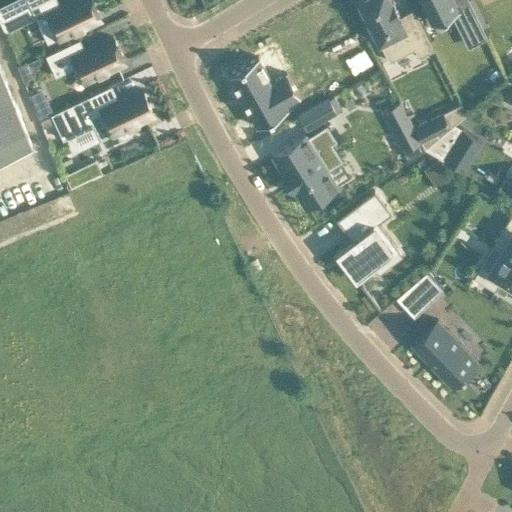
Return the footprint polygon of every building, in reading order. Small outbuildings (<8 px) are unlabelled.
[(72,0),(61,5),(58,0),(44,0),(31,6),(48,41),(101,16),(92,0),(72,0)] [(357,0),(364,13),(362,14),(370,30),(372,29),(388,60),(413,47),(418,56),(426,52),(432,49),(412,9),(399,15),(391,0),(357,0)] [(488,37),(469,0),(423,0),(432,18),(431,19),(431,20),(455,8),(473,44),(488,37)] [(10,2),(0,6),(0,20),(0,21),(2,20),(6,19),(13,15),(16,14),(10,2)] [(2,20),(0,21),(5,32),(23,23),(18,12),(16,14),(13,15),(6,19),(2,20)] [(84,79),(125,60),(113,35),(85,49),(80,37),(46,53),(56,75),(77,65),(84,79)] [(260,55),(228,71),(256,124),(287,108),(285,104),(300,96),(288,72),(273,80),(260,55)] [(18,66),(24,80),(33,76),(27,63),(18,66)] [(0,156),(31,143),(0,67),(0,156)] [(57,125),(63,137),(94,122),(101,137),(117,129),(119,134),(126,136),(132,133),(135,127),(132,122),(154,112),(142,88),(114,101),(107,86),(51,112),(52,114),(57,125)] [(329,97),(299,114),(307,129),(337,112),(329,97)] [(443,112),(415,127),(425,146),(450,126),(443,112)] [(52,114),(41,119),(46,131),(57,125),(52,114)] [(304,133),(273,152),(283,169),(281,170),(293,190),(296,188),(306,204),(337,185),(336,183),(327,168),(341,159),(343,158),(332,141),(337,138),(327,122),(306,135),(304,133)] [(410,122),(394,130),(405,150),(420,141),(410,122)] [(450,126),(425,146),(465,171),(482,143),(453,124),(450,126)] [(269,182),(281,174),(258,139),(245,147),(269,182)] [(95,159),(78,167),(84,180),(102,172),(95,159)] [(439,159),(426,169),(432,178),(445,168),(439,159)] [(511,180),(504,176),(496,190),(511,199),(511,180)] [(481,187),(476,194),(486,200),(490,192),(481,187)] [(375,189),(336,218),(352,238),(358,247),(342,259),(356,278),(373,264),(374,265),(397,247),(378,221),(392,211),(375,189)] [(511,212),(492,245),(511,256),(511,212)] [(511,256),(492,245),(474,275),(495,289),(496,289),(502,278),(511,283),(511,256)] [(426,271),(396,296),(414,315),(443,288),(426,271)] [(511,312),(460,285),(448,307),(504,337),(511,321),(511,312)] [(436,321),(410,345),(450,388),(476,363),(436,321)]
